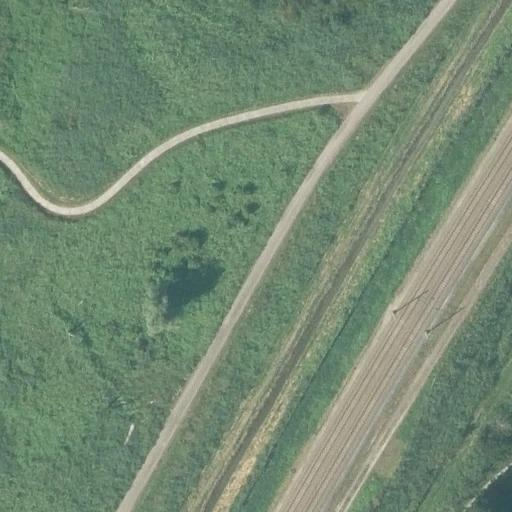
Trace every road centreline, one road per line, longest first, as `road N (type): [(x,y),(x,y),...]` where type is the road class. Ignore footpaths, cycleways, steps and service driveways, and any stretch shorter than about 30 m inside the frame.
road 1 (track): [(123,511),(257,266),(449,0)]
road 2 (track): [(343,511),(511,245)]
